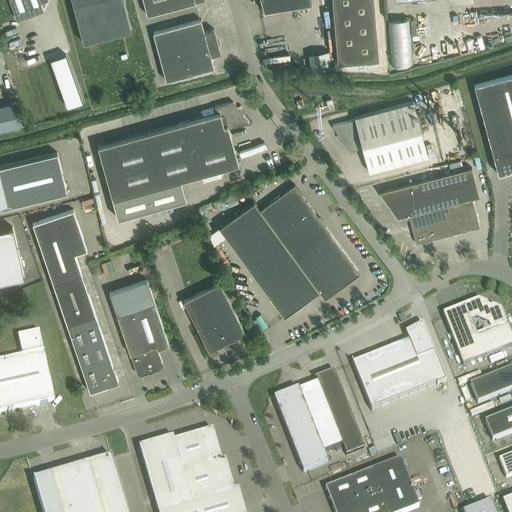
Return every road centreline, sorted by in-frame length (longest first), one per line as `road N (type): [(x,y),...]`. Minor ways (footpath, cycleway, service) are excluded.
road 1 (unclassified): [(411,293),(261,86),(234,0)]
road 2 (unclassified): [(0,450),(232,379)]
road 3 (unclassified): [(232,379),(411,293)]
road 4 (unclassified): [(283,511),(232,379)]
